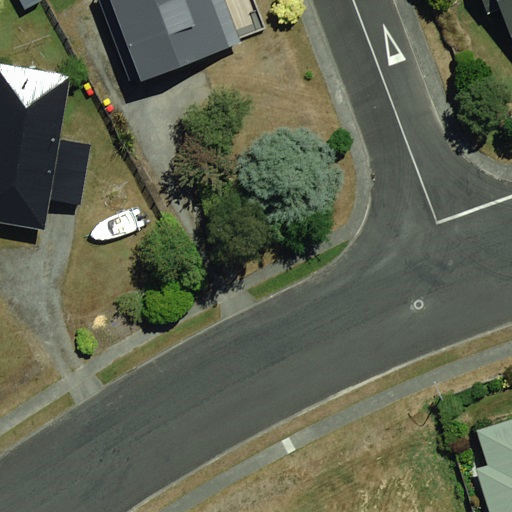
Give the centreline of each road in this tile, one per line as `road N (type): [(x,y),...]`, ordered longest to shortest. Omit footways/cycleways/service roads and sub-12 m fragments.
road 1 (residential): [(24,511),(281,359),(461,281)]
road 2 (residential): [(351,0),(461,281)]
